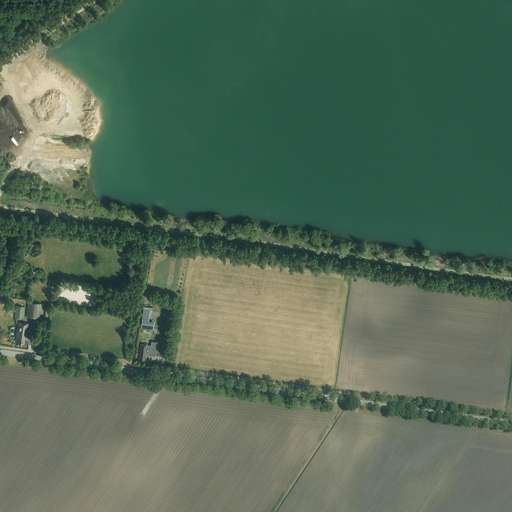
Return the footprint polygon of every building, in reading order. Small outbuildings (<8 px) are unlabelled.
[(44,304),(28,302),(26,317),(39,318),(40,313),(42,313),(44,304)] [(25,307),(16,306),(14,318),(23,319),(25,307)] [(142,320),(149,321),(150,310),(143,309),(142,319),(142,320)] [(18,322),(15,342),(24,343),(25,334),(27,334),(28,324),(18,322)] [(147,355),(147,354),(150,355),(155,356),(157,345),(152,344),(151,346),(148,345),(141,344),(139,357),(140,357),(140,359),(146,360),(147,355)]
